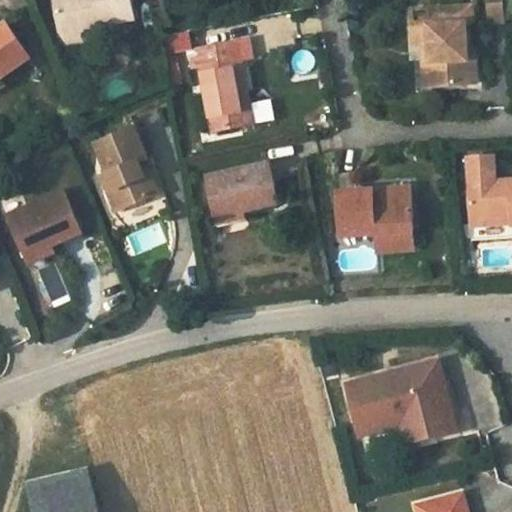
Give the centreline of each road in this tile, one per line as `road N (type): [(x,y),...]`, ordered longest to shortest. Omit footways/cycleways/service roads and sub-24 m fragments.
road 1 (unclassified): [(0,393),(185,335),(499,305)]
road 2 (residential): [(326,0),(344,97),(363,129),(511,126)]
